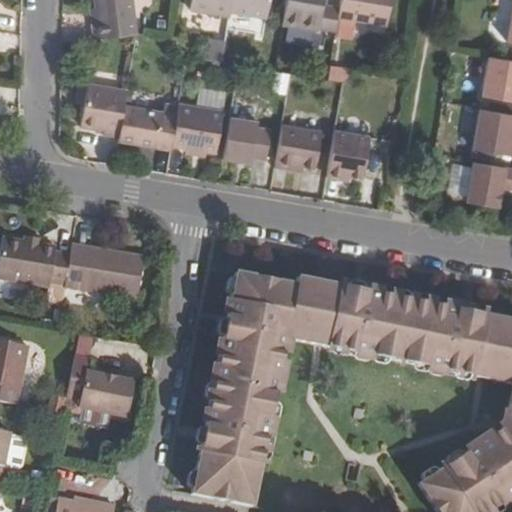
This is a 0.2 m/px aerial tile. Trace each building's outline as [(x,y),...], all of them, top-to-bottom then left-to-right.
[(95,40),(137,36),(133,0),(96,0),(97,9),(99,24),(93,25),(95,40)] [(232,12),(233,0),(192,0),(191,11),(231,17),(232,12)] [(270,0),(233,0),(232,12),(268,17),(270,0)] [(287,0),(284,25),(321,31),(321,29),(324,8),(325,0),(287,0)] [(391,0),(341,0),(340,10),(338,18),(387,26),(391,0)] [(340,10),(324,8),(321,29),(336,31),(338,18),(340,10)] [(156,26),(165,27),(166,20),(157,19),(156,26)] [(404,79),(408,55),(393,53),(389,76),(390,76),(404,79)] [(482,96),(511,101),(511,60),(489,57),(482,96)] [(238,77),(240,66),(224,64),(221,75),(238,77)] [(330,69),(328,81),(341,83),(343,71),(330,69)] [(404,79),(390,76),(387,89),(403,91),(404,79)] [(104,136),(120,138),(128,92),(88,86),(80,85),(77,106),(85,108),(82,128),(105,132),(104,136)] [(202,93),(199,110),(219,113),(221,97),(202,93)] [(199,110),(179,106),(173,147),(187,149),(217,154),(223,113),(219,113),(199,110)] [(164,114),(126,107),(120,138),(119,143),(158,150),(164,114)] [(473,150),(511,156),(511,115),(480,110),(473,150)] [(273,125),(231,118),(224,161),(252,165),(252,159),(267,161),(273,125)] [(322,132),(283,126),(275,169),(291,172),(292,166),(304,168),(316,169),(322,132)] [(370,139),(334,133),(327,178),(344,181),(344,177),(351,178),(363,180),(370,139)] [(207,153),(187,149),(186,154),(206,158),(207,153)] [(466,204),(498,209),(501,189),(502,184),(510,185),(509,190),(511,190),(511,169),(473,162),(466,204)] [(451,164),(448,194),(465,196),(469,166),(451,164)] [(49,283),(64,285),(68,260),(53,258),(55,248),(37,245),(23,242),(1,239),(0,246),(0,280),(48,289),(49,283)] [(143,258),(71,246),(68,260),(64,285),(63,288),(135,300),(143,258)] [(235,275),(190,497),(252,509),(287,342),(318,348),(480,380),(511,386),(511,391),(504,429),(418,485),(435,511),(490,511),(511,498),(511,321),(468,313),(355,291),(297,279),(296,286),(235,275)] [(0,402),(15,405),(27,346),(0,341),(0,402)] [(73,357),(65,396),(79,399),(84,372),(87,361),(73,357)] [(125,419),(132,382),(84,372),(79,399),(76,409),(110,415),(125,419)] [(110,415),(80,410),(77,424),(84,426),(83,430),(99,433),(100,428),(107,430),(110,415)] [(0,481),(6,483),(9,469),(3,467),(9,435),(9,434),(0,432),(0,481)] [(10,435),(9,435),(3,467),(9,469),(10,469),(18,470),(23,467),(27,443),(25,438),(10,435)] [(47,489),(49,474),(31,470),(28,485),(47,489)] [(112,511),(113,508),(96,505),(94,510),(71,504),(55,501),(44,499),(41,511),(112,511)] [(72,500),(71,504),(94,510),(96,505),(72,500)]
